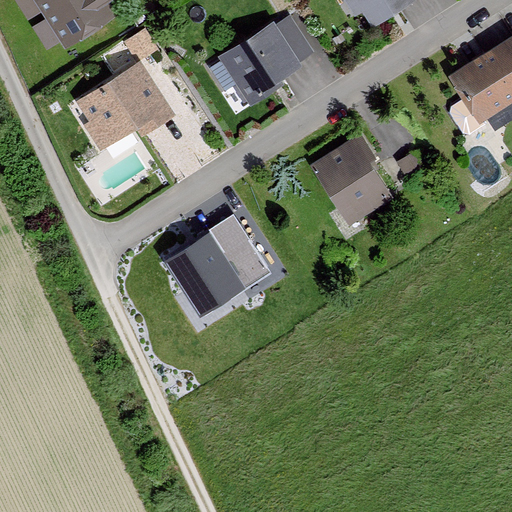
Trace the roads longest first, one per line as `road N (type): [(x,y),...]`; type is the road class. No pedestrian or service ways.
road 1 (residential): [(493,0),(94,257),(0,55)]
road 2 (track): [(94,257),(214,511)]
